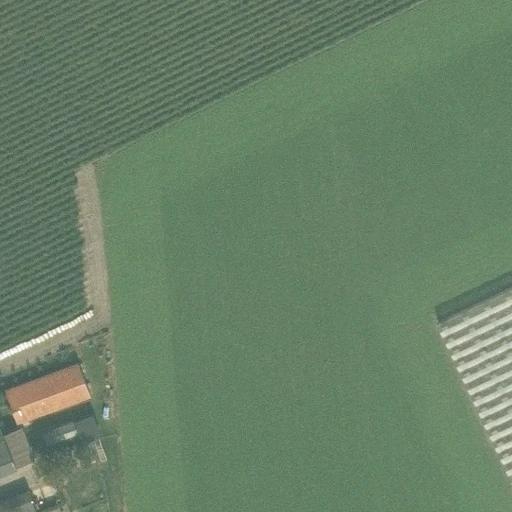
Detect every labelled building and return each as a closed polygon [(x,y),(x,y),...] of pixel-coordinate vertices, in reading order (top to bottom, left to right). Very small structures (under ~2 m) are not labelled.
[(511,286),(438,322),(511,478),(511,286)] [(5,391),(9,401),(16,421),(89,393),(78,363),(5,391)] [(91,412),(41,430),(49,449),(98,432),(91,412)] [(0,474),(16,468),(0,426),(0,474)] [(36,511),(28,490),(0,499),(0,511),(36,511)]
